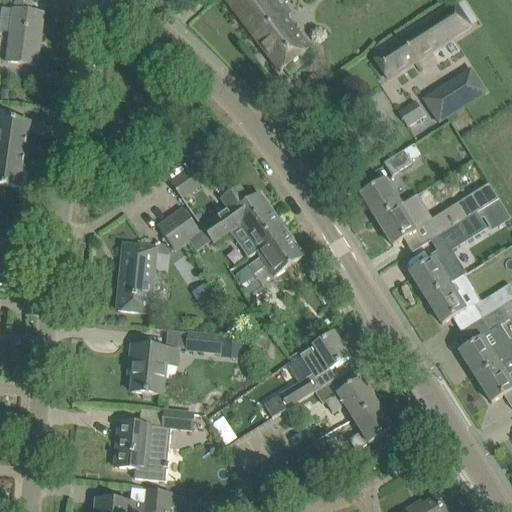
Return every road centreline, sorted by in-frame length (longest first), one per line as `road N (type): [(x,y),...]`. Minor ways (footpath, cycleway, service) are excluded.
road 1 (tertiary): [(502,511),(279,156),(190,59),(121,0)]
road 2 (residential): [(84,0),(30,511)]
road 3 (unknown): [(58,233),(91,231),(228,97)]
